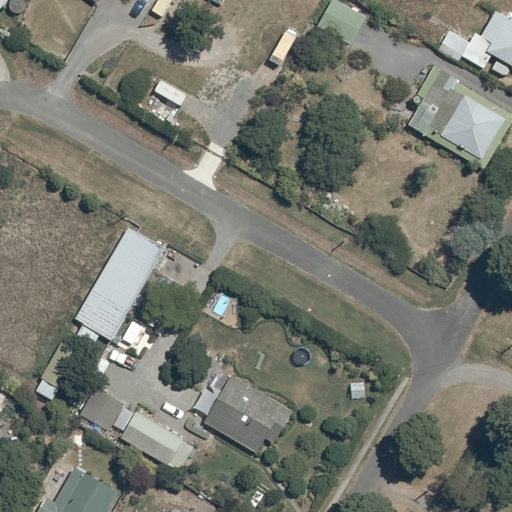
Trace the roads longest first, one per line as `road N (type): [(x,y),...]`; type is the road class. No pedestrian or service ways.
road 1 (residential): [(0,97),(446,344)]
road 2 (residential): [(446,344),(349,511)]
road 3 (residential): [(511,236),(446,344)]
